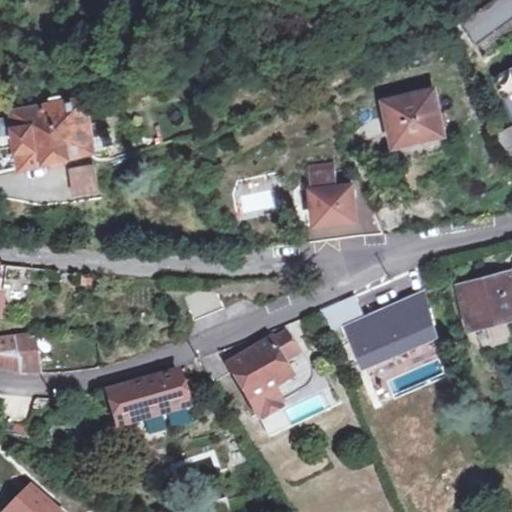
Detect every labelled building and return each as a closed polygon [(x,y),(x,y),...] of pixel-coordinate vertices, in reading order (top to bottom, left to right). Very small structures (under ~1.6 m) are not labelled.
[(511,0),(502,0),(464,23),(477,45),(511,24),(511,0)] [(444,134),(432,89),(382,102),(394,146),(444,134)] [(94,151),(91,135),(86,98),(64,103),(63,98),(60,96),(51,99),(48,103),(48,107),(15,115),(17,129),(21,153),(24,167),(91,152),(94,151)] [(511,124),(492,134),(498,146),(511,141),(511,144),(511,124)] [(104,133),(91,135),(94,151),(107,148),(104,133)] [(75,195),(98,191),(95,175),(93,166),(72,170),(73,180),(75,195)] [(308,174),(314,227),(356,222),(353,188),(338,189),(336,172),(308,174)] [(406,230),(402,208),(373,212),(383,233),(406,230)] [(0,367),(6,369),(23,371),(40,371),(33,334),(23,336),(0,338),(0,317),(5,318),(7,301),(8,292),(1,292),(4,264),(0,263),(0,367)] [(511,282),(510,274),(461,286),(471,323),(511,311),(511,282)] [(366,369),(400,355),(403,363),(426,354),(423,347),(441,340),(421,294),(419,295),(422,302),(353,329),(350,323),(347,325),(366,369)] [(258,420),(304,395),(314,383),(291,332),(228,363),(220,349),(200,357),(215,382),(233,373),(258,420)] [(186,370),(107,393),(119,439),(199,417),(186,370)] [(0,394),(0,405),(8,406),(10,407),(10,396),(0,394)] [(8,406),(0,405),(0,413),(8,415),(8,406)] [(57,511),(30,486),(5,511),(57,511)]
